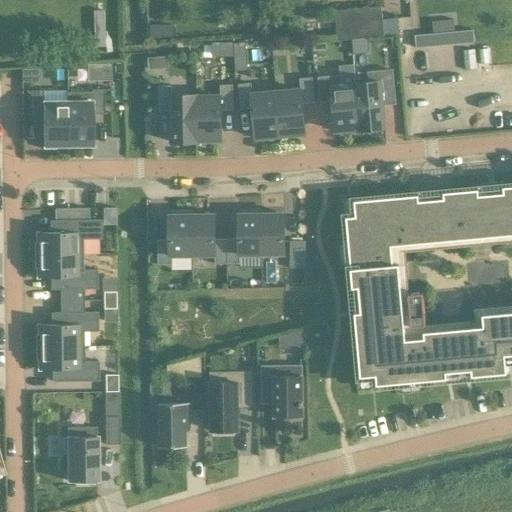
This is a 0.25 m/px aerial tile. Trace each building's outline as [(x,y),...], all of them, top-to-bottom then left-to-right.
[(364,38),(384,36),(381,6),(362,8),(333,10),(336,41),(364,38)] [(432,22),(433,34),(454,33),(453,21),(432,22)] [(173,26),(150,25),(150,37),(173,38),(173,26)] [(420,36),(415,36),(416,48),(421,47),(474,42),(473,31),(454,33),(433,34),(420,36)] [(234,51),(245,51),(245,42),(233,43),(234,51)] [(368,82),(356,83),(360,130),(384,128),(382,98),(395,96),(392,69),(391,54),(378,55),(380,70),(367,72),(368,82)] [(341,75),(318,77),(320,101),(332,100),(335,131),(339,131),(339,133),(356,131),(356,129),(359,129),(359,130),(360,130),(356,83),(355,84),(355,85),(342,86),(341,75)] [(276,92),(280,136),(284,135),(284,138),(301,136),(301,134),(304,134),(302,104),(314,103),(312,77),(299,79),(300,90),(276,92)] [(276,136),(280,136),(276,92),(255,94),(251,94),(250,83),(238,84),(240,109),(252,108),(255,138),(259,138),(259,140),(276,138),(276,136)] [(196,142),(197,142),(197,141),(200,141),(200,143),(217,142),(217,140),(221,140),(220,111),(220,110),(233,110),(232,85),(219,85),(220,96),(196,96),(196,95),(196,142)] [(196,142),(196,95),(171,96),(171,86),(158,86),(158,111),(171,111),(171,142),(196,142)] [(65,92),(65,102),(66,101),(67,146),(92,145),(91,114),(103,114),(103,89),(90,90),(90,92),(65,92)] [(66,101),(65,102),(42,102),(42,90),(29,90),(30,115),(42,115),(42,146),(43,146),(43,149),(55,149),(55,146),(67,146),(66,101)] [(511,185),(503,187),(503,193),(479,195),(478,189),(449,191),(443,192),(443,198),(419,200),(418,194),(412,195),(354,200),(355,216),(346,217),(352,287),(358,286),(361,311),(355,312),(361,376),(376,375),(377,384),(447,378),(447,372),(471,369),(472,375),(507,372),(505,354),(511,353),(511,185)] [(226,239),(226,264),(240,264),(239,255),(255,254),(261,254),(260,212),(255,212),(245,212),(245,214),(238,214),(239,238),(226,239)] [(260,212),(261,254),(284,254),(283,214),(277,214),(277,212),(260,212)] [(191,213),(175,213),(175,215),(169,215),(170,239),(157,240),(157,265),(170,265),(170,256),(191,255),(191,213)] [(191,213),(191,255),(214,255),(214,264),(226,264),(226,239),(214,239),(214,215),(208,215),(208,213),(191,213)] [(34,243),(34,255),(82,254),(81,239),(101,239),(100,220),(52,220),(52,232),(36,233),(36,243),(34,243)] [(82,254),(34,255),(34,267),(36,267),(37,278),(53,277),(53,289),(96,289),(96,269),(82,270),(82,254)] [(115,292),(102,292),(102,300),(115,300),(115,292)] [(102,300),(103,309),(115,309),(115,300),(102,300)] [(35,347),(83,346),(83,331),(97,331),(97,312),(53,312),(53,324),(37,325),(38,335),(35,335),(35,347)] [(305,349),(305,330),(295,332),(295,349),(305,349)] [(83,362),(83,346),(35,347),(35,360),(38,359),(38,370),(54,369),(54,381),(98,381),(97,361),(83,362)] [(189,359),(189,377),(200,376),(200,356),(189,359)] [(302,415),(301,359),(300,359),(300,366),(261,366),(262,403),(274,402),(275,415),(302,415)] [(211,431),(216,431),(216,433),(233,433),(233,430),(237,430),(237,402),(250,402),(250,372),(210,373),(211,431)] [(117,392),(117,375),(104,375),(104,392),(117,392)] [(159,403),(160,447),(186,447),(185,428),(189,428),(189,403),(159,403)] [(105,444),(119,444),(118,423),(118,417),(104,417),(105,444)] [(67,481),(79,481),(79,483),(93,483),(93,480),(96,480),(96,427),(66,427),(66,438),(63,439),(64,453),(66,452),(67,481)]
